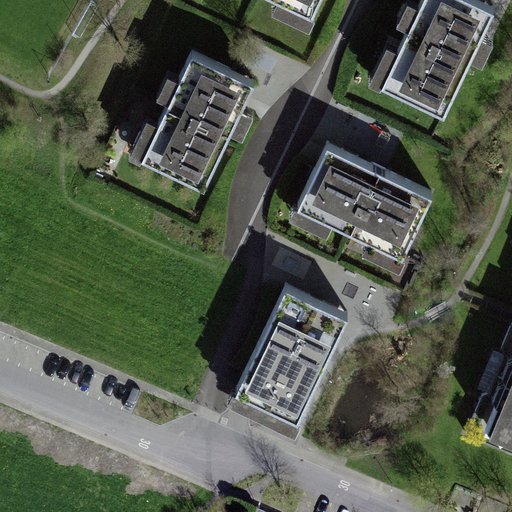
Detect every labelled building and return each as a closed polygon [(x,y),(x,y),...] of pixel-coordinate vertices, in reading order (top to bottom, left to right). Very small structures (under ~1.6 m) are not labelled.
[(289,0),(313,10),(317,0),(289,0)] [(491,8),(472,0),(430,0),(390,88),(444,112),(491,8)] [(250,74),(196,48),(154,149),(205,175),(250,74)] [(432,185),(328,137),(295,214),(399,262),(432,185)] [(348,306),(284,278),(231,399),(295,427),(348,306)] [(511,368),(488,429),(511,438),(511,368)]
